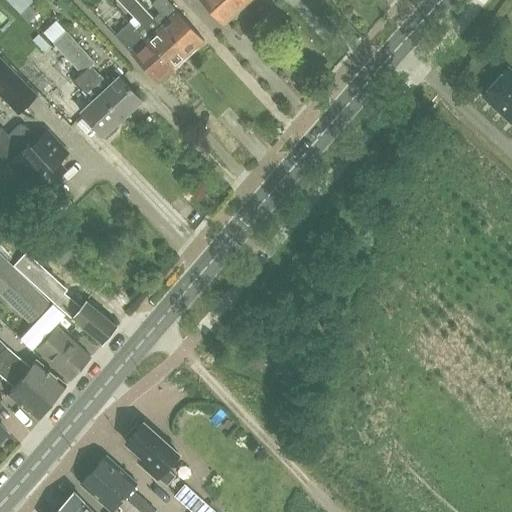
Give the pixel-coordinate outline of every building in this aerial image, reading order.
[(31,0),(7,0),(20,12),(29,22),(38,14),(28,4),(32,1),(31,0)] [(69,10),(58,0),(57,0),(56,2),(66,13),(69,10)] [(187,55),(204,41),(166,0),(154,0),(151,3),(159,12),(152,18),(160,26),(187,55)] [(202,0),(223,23),(245,3),(241,0),(202,0)] [(129,13),(131,16),(127,19),(172,69),(187,55),(160,26),(152,18),(139,4),(129,13)] [(122,43),(130,53),(157,83),(172,69),(127,19),(112,33),(122,43)] [(56,20),(42,32),(52,43),(61,52),(67,59),(81,74),(121,117),(140,100),(120,77),(109,87),(90,67),(95,63),(66,31),(56,20)] [(0,59),(0,93),(4,98),(18,112),(35,95),(22,82),(0,59)] [(67,59),(35,90),(69,125),(81,113),(101,135),(104,138),(116,127),(114,124),(121,117),(81,74),(67,59)] [(511,73),(507,70),(483,96),(511,122),(511,73)] [(18,125),(8,135),(8,136),(23,151),(38,169),(51,183),(65,170),(57,162),(67,153),(47,131),(37,140),(24,126),(18,125)] [(2,129),(0,130),(0,166),(31,201),(37,195),(51,183),(38,169),(23,151),(8,136),(8,135),(2,129)] [(11,264),(60,308),(72,319),(73,318),(102,343),(116,326),(87,301),(82,308),(60,289),(64,284),(24,250),(11,264)] [(0,289),(28,318),(45,301),(0,255),(0,289)] [(70,379),(90,357),(57,327),(37,349),(70,379)] [(0,357),(1,359),(52,401),(65,385),(35,360),(30,367),(3,344),(0,341),(0,357)] [(38,419),(52,401),(1,359),(0,357),(0,375),(14,387),(8,395),(38,419)] [(125,441),(140,454),(142,457),(139,461),(138,461),(157,478),(166,486),(169,482),(175,476),(166,468),(178,454),(143,422),(137,429),(134,426),(124,436),(127,439),(125,441)] [(106,456),(93,470),(139,511),(146,504),(130,489),(136,483),(106,456)] [(139,511),(93,470),(80,484),(110,511),(117,504),(122,509),(119,511),(139,511)] [(184,484),(174,496),(191,511),(192,511),(215,511),(202,499),(184,484)] [(92,511),(73,493),(60,506),(65,511),(92,511)]
